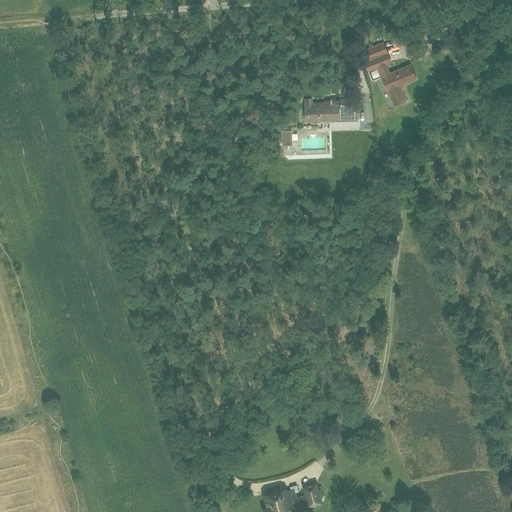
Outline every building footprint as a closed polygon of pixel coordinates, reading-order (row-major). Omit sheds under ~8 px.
[(382,65),(378,56),(365,61),(369,71),(378,67),(385,83),(386,83),(394,105),(406,101),(400,86),(403,85),(401,81),(408,78),(404,68),(390,73),(386,64),(382,65)] [(312,103),(312,98),(305,99),(305,103),(306,121),(319,120),(319,121),(338,121),(338,108),(356,107),(356,99),(331,100),(331,103),(312,103)] [(254,133),(269,122),(260,111),(246,122),(254,133)] [(282,146),(292,146),(292,130),(281,131),(282,146)] [(261,161),(275,156),(273,148),(259,153),(261,161)] [(318,490),(316,483),(303,486),(306,495),(296,497),(295,492),(298,491),(296,485),(290,487),(291,490),(286,491),(285,489),(278,491),(277,489),(271,491),(272,493),(264,495),(267,506),(263,507),(264,511),(291,511),(291,509),(302,505),(303,508),(321,503),(319,496),(321,495),(320,489),(318,490)]
